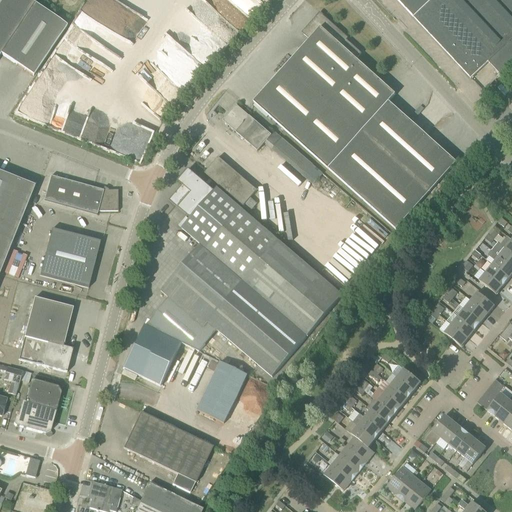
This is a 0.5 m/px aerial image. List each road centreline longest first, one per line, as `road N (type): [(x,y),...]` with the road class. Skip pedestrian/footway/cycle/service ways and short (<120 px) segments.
road 1 (tertiary): [(77,462),(128,254),(154,183)]
road 2 (tertiary): [(154,183),(203,98),(291,0)]
road 3 (tertiary): [(511,163),(362,0)]
road 4 (residential): [(0,125),(154,183)]
road 5 (residential): [(464,411),(496,371),(476,354),(511,311)]
